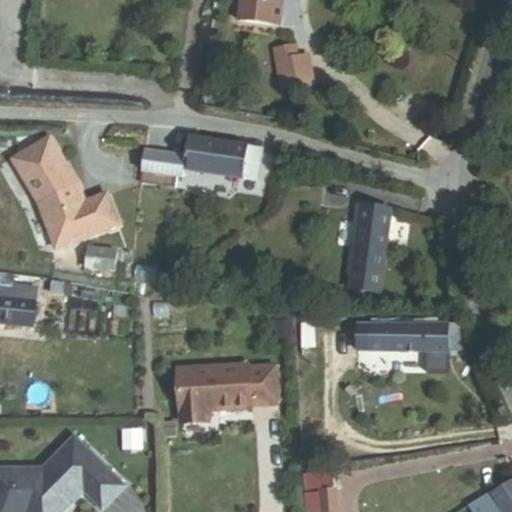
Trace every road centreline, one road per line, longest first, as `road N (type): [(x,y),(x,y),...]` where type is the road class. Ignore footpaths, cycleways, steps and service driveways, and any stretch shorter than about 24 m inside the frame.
road 1 (unclassified): [(0,111),(196,120),(458,188)]
road 2 (residential): [(458,188),(479,320),(511,392)]
road 3 (residential): [(509,0),(458,188)]
